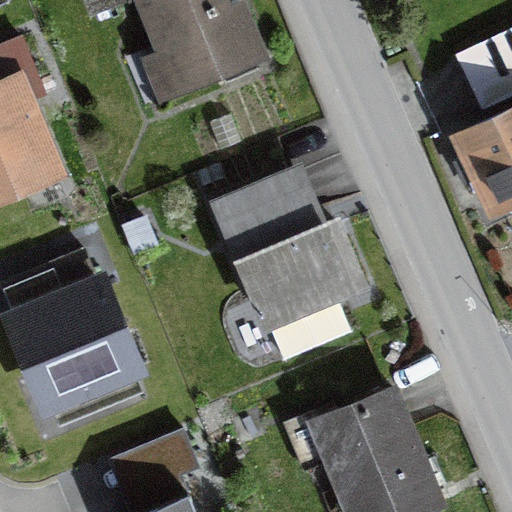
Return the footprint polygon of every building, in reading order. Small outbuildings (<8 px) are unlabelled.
[(137,0),(170,80),(267,41),(250,0),(137,0)] [(0,201),(72,172),(18,40),(0,47),(0,201)] [(508,216),(511,214),(511,111),(467,134),(508,216)] [(264,314),(369,270),(342,206),(328,212),(302,150),(210,189),(264,314)] [(8,287),(61,422),(152,385),(99,251),(8,287)] [(356,511),(430,511),(454,503),(409,379),(320,410),(356,511)] [(203,511),(187,474),(206,466),(190,429),(120,458),(143,511),(203,511)]
